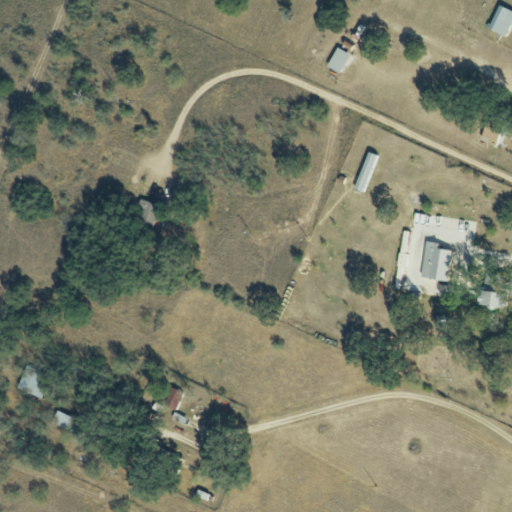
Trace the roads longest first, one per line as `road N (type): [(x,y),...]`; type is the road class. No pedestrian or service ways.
road 1 (residential): [(511,440),(448,400),(408,393),(361,399),(207,447),(176,436)]
road 2 (residential): [(511,36),(397,0)]
